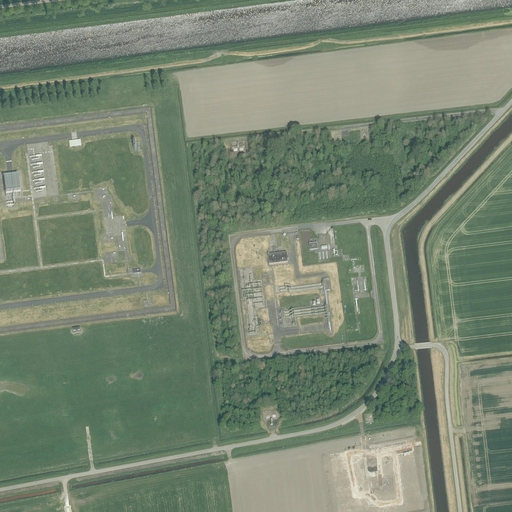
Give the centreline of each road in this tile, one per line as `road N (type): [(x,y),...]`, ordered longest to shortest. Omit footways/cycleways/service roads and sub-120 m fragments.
road 1 (unclassified): [(0,490),(339,423),(379,390),(395,349)]
road 2 (unclassified): [(395,349),(386,232),(511,101)]
road 3 (unclassified): [(459,511),(445,360),(431,346)]
